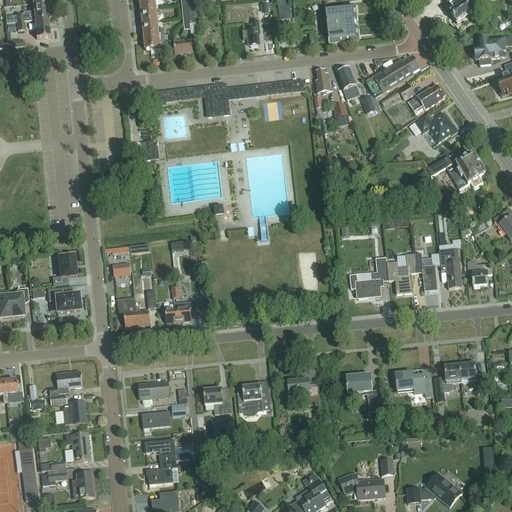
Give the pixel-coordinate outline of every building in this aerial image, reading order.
[(139,0),(145,52),(171,49),(171,43),(165,43),(164,37),(159,37),(154,0),(139,0)] [(474,0),(443,0),(447,5),(448,5),(454,14),(450,16),(457,26),(475,14),(468,4),(474,0)] [(48,25),(45,4),(42,4),(33,5),(33,13),(26,14),(26,16),(24,16),(25,24),(34,23),(41,23),(41,26),(48,25)] [(262,14),(269,14),(269,6),(261,6),(262,14)] [(279,8),(278,8),(280,23),(292,21),(290,7),(289,7),(280,8),(279,8)] [(325,12),(319,13),(321,35),(328,34),(329,47),(359,44),(355,8),(332,11),(332,10),(325,11),(325,12)] [(17,16),(5,18),(6,26),(18,24),(17,16)] [(258,22),(251,23),(251,26),(246,26),(247,32),(246,32),(247,41),(248,41),(249,48),(260,47),(259,37),(260,37),(258,22)] [(49,40),(48,25),(41,26),(41,23),(34,23),(36,41),(49,40)] [(511,40),(505,41),(505,40),(487,42),(487,44),(478,45),(478,52),(475,53),(476,63),(480,62),(480,69),(491,68),(491,61),(506,60),(505,50),(511,49),(511,40)] [(11,50),(23,48),(22,41),(10,42),(11,50)] [(175,57),(193,55),(192,42),(174,44),(175,57)] [(400,62),(364,84),(375,101),(414,78),(413,75),(420,71),(412,59),(402,65),(400,62)] [(511,65),(504,68),(507,76),(502,78),(503,80),(496,83),(502,99),(507,97),(508,97),(511,95),(511,65)] [(350,70),(337,75),(343,93),(356,89),(350,70)] [(318,83),(316,83),(318,96),(332,94),(330,81),(328,81),(328,76),(325,77),(325,73),(316,74),(318,83)] [(300,82),(290,83),(290,84),(291,95),(303,94),(303,93),(303,86),(302,83),(302,82),(300,82)] [(290,83),(262,86),(263,87),(264,98),(291,95),(290,84),(290,83)] [(227,86),(175,92),(175,93),(176,103),(176,104),(206,100),(207,109),(228,107),(227,103),(237,102),(236,91),(236,89),(227,91),(227,86)] [(262,86),(255,87),(255,88),(256,100),(264,99),(264,98),(263,87),(262,86)] [(255,88),(255,87),(243,88),(243,90),(244,101),(256,100),(255,88)] [(415,96),(409,87),(381,104),(384,108),(401,97),(405,102),(415,96)] [(243,88),(236,89),(236,91),(237,102),(244,101),(243,90),(243,88)] [(421,106),(412,112),(416,118),(425,112),(425,113),(445,100),(438,88),(430,92),(429,91),(417,99),(421,106)] [(356,89),(343,93),(346,103),(356,100),(359,98),(356,89)] [(157,94),(155,94),(156,98),(157,109),(158,109),(167,108),(166,105),(176,104),(176,103),(175,93),(175,92),(157,94)] [(366,116),(375,113),(370,98),(361,101),(366,116)] [(345,106),(334,109),(336,121),(339,129),(350,126),(349,119),(348,118),(345,106)] [(228,107),(207,109),(208,119),(229,117),(228,107)] [(452,128),(444,116),(434,123),(429,117),(416,126),(423,136),(429,132),(439,145),(451,137),(451,138),(458,134),(453,127),(452,128)] [(157,142),(133,145),(134,158),(141,157),(142,164),(159,162),(157,142)] [(468,187),(468,188),(471,187),(474,192),(483,187),(480,181),(486,178),(473,157),(457,166),(452,157),(427,172),(431,179),(447,171),(459,192),(468,187)] [(339,163),(330,164),(331,173),(340,172),(339,163)] [(224,217),(223,208),(214,209),(215,218),(224,217)] [(494,222),(505,237),(506,237),(511,245),(511,244),(511,221),(511,220),(511,218),(511,215),(509,211),(494,222)] [(410,218),(396,220),(397,230),(411,229),(410,218)] [(459,265),(458,251),(439,253),(439,256),(440,268),(441,274),(447,274),(448,292),(462,290),(460,265),(459,265)] [(415,257),(417,275),(422,275),(424,294),(437,293),(435,268),(432,269),(422,270),(421,256),(415,257)] [(411,276),(417,275),(415,257),(405,258),(407,269),(398,270),(398,265),(387,266),(388,283),(388,284),(395,283),(396,297),(413,296),(411,276)] [(76,279),(74,258),(59,260),(61,280),(53,281),(54,287),(68,286),(68,279),(76,279)] [(357,277),(350,278),(351,292),(356,292),(357,301),(381,299),(380,290),(384,290),(383,283),(388,283),(387,266),(386,261),(375,262),(377,275),(370,276),(371,284),(358,285),(357,277)] [(475,264),(473,263),(468,263),(466,265),(467,276),(472,276),(473,289),(488,288),(487,278),(493,277),(492,267),(476,268),(476,264),(475,264)] [(129,266),(113,267),(113,273),(124,273),(124,279),(130,278),(129,266)] [(370,276),(357,277),(358,285),(371,284),(370,276)] [(41,285),(36,279),(31,282),(33,285),(35,288),(36,289),(41,285)] [(12,319),(24,318),(23,304),(29,304),(28,290),(18,291),(15,295),(15,298),(9,298),(12,319)] [(63,298),(63,290),(48,292),(49,304),(56,303),(57,315),(80,313),(80,311),(82,310),(81,303),(79,303),(78,297),(63,298)] [(154,292),(146,293),(149,311),(156,310),(154,292)] [(0,320),(12,319),(9,298),(0,299),(0,320)] [(135,303),(118,304),(119,316),(124,316),(136,315),(136,309),(135,303)] [(177,306),(179,325),(191,323),(190,313),(196,313),(195,304),(177,306)] [(166,326),(179,325),(177,306),(174,306),(174,311),(165,312),(166,326)] [(136,315),(138,329),(150,328),(149,313),(140,314),(139,309),(136,309),(136,315)] [(138,329),(136,315),(124,316),(125,330),(138,329)] [(459,368),(461,384),(480,382),(481,389),(487,388),(486,376),(476,377),(475,367),(459,368)] [(451,385),(461,384),(459,368),(444,370),(445,380),(435,381),(438,406),(445,405),(444,396),(450,396),(450,395),(452,394),(451,385)] [(430,372),(422,373),(423,379),(413,380),(412,375),(395,377),(397,394),(414,393),(415,398),(424,397),(425,400),(433,399),(430,372)] [(59,396),(69,395),(68,391),(83,389),(81,375),(56,378),(58,391),(49,392),(50,398),(59,397),(59,396)] [(367,395),(369,416),(381,414),(379,392),(372,393),(370,377),(346,380),(348,397),(367,395)] [(4,397),(2,397),(3,405),(8,405),(7,396),(16,395),(17,395),(16,382),(2,384),(4,397)] [(289,399),(304,398),(305,408),(320,407),(318,386),(308,387),(308,382),(288,384),(289,399)] [(152,401),(170,400),(168,385),(139,388),(140,403),(143,403),(143,406),(145,407),(151,406),(153,405),(152,401)] [(29,398),(26,398),(26,401),(36,400),(35,388),(28,388),(29,398)] [(242,389),(242,395),(237,396),(239,416),(247,416),(248,419),(259,418),(258,415),(263,414),(263,413),(270,412),(269,395),(261,395),(260,388),(242,389)] [(223,404),(222,391),(203,392),(205,409),(218,408),(219,417),(231,416),(230,403),(223,404)] [(16,395),(7,396),(8,405),(22,403),(21,395),(17,395),(16,395)] [(65,399),(50,401),(51,408),(65,407),(65,399)] [(171,408),(183,407),(182,400),(170,401),(171,408)] [(46,402),(41,403),(41,401),(35,402),(35,403),(30,404),(31,409),(35,409),(36,412),(42,411),(41,408),(46,408),(46,402)] [(511,401),(501,402),(502,410),(511,410),(511,401)] [(69,406),(70,410),(63,411),(65,428),(72,427),(72,428),(87,426),(85,404),(69,406)] [(172,421),(187,419),(186,407),(183,407),(171,408),(172,421)] [(143,432),(171,429),(170,414),(142,417),(143,432)] [(468,423),(465,423),(465,432),(474,431),(473,427),(468,423)] [(73,446),(75,465),(91,463),(88,436),(72,438),(66,439),(67,447),(73,446)] [(46,441),(37,442),(38,451),(47,450),(46,441)] [(147,473),(149,488),(173,486),(172,472),(177,472),(174,442),(145,445),(146,456),(159,454),(160,472),(147,473)] [(39,503),(38,496),(32,451),(28,452),(27,443),(18,444),(26,504),(39,503)] [(395,478),(394,462),(381,463),(382,479),(395,478)] [(65,464),(51,466),(41,467),(42,474),(66,471),(65,464)] [(55,484),(67,482),(66,475),(41,478),(42,488),(56,487),(55,484)] [(78,494),(79,497),(79,501),(95,500),(92,475),(76,476),(77,487),(72,488),(73,495),(78,494)] [(352,476),(338,481),(345,498),(357,493),(358,503),(385,500),(383,481),(358,483),(357,475),(352,476)] [(420,490),(407,491),(408,507),(420,506),(420,503),(435,501),(436,499),(449,510),(461,496),(462,495),(437,475),(424,491),(420,491),(420,490)] [(317,483),(313,477),(303,484),(306,489),(307,488),(309,491),(295,500),(297,503),(291,508),(293,511),(319,511),(326,508),(323,502),(329,498),(319,482),(317,483)] [(179,511),(178,496),(177,494),(159,496),(160,502),(152,503),(152,511),(179,511)] [(56,508),(55,496),(44,497),(45,509),(56,508)] [(264,511),(266,511),(255,503),(248,511),(264,511)]
